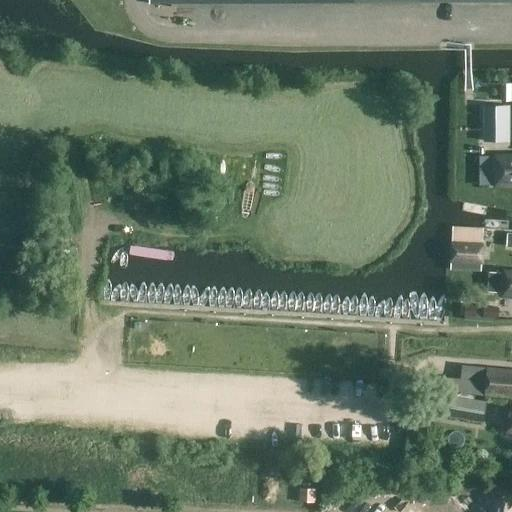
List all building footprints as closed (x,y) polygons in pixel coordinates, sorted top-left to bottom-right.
[(508,105),(486,105),(486,141),(508,141),(508,105)] [(511,155),(493,156),(493,186),(511,185),(511,155)] [(103,179),(71,178),(70,226),(101,227),(103,179)] [(449,270),(480,271),(482,233),(451,231),(449,270)] [(511,271),(503,271),(503,272),(490,271),(488,292),(501,293),(501,295),(511,295),(511,271)] [(484,396),(484,395),(486,369),(486,367),(461,365),(460,378),(425,376),(424,390),(458,392),(458,394),(484,396)] [(511,371),(486,369),(484,395),(511,396),(511,371)] [(449,396),(445,416),(482,422),(485,402),(449,396)] [(511,511),(511,500),(494,498),(491,511),(511,511)]
